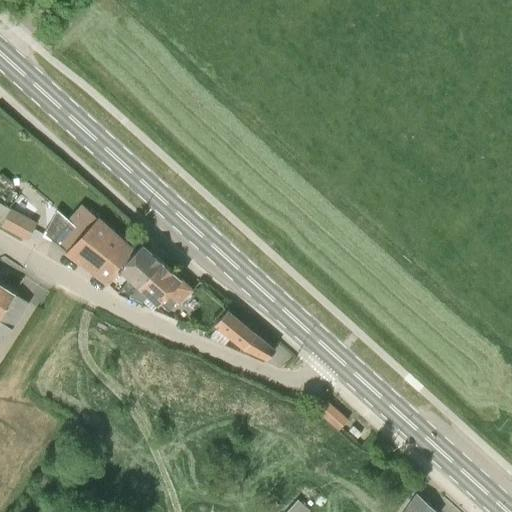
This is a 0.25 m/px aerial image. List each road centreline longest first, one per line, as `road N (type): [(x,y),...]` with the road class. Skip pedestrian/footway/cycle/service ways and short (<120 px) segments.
road 1 (primary): [(332,353),(0,53)]
road 2 (unclassified): [(332,353),(305,376),(276,375),(118,307),(0,240)]
road 3 (primary): [(507,511),(332,353)]
